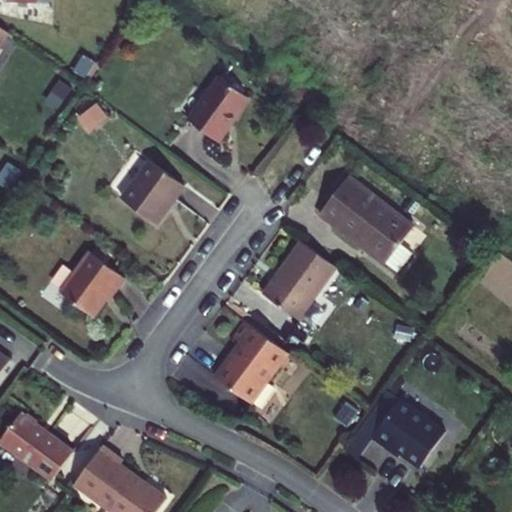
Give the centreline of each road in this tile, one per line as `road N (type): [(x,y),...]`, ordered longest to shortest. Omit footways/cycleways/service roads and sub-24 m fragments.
road 1 (residential): [(339,511),(250,452),(131,398)]
road 2 (residential): [(131,398),(156,347),(263,203)]
